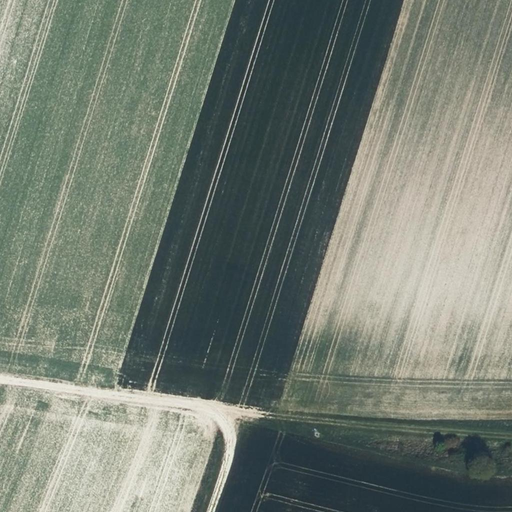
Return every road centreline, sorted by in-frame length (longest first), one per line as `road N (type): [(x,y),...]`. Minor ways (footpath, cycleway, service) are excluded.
road 1 (track): [(206,511),(235,436),(227,410),(511,436)]
road 2 (track): [(227,410),(0,376)]
